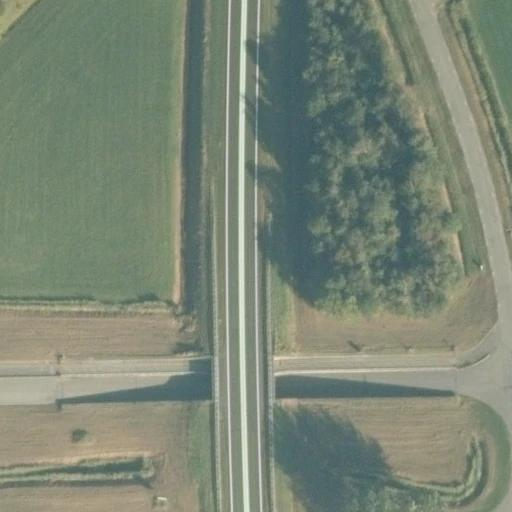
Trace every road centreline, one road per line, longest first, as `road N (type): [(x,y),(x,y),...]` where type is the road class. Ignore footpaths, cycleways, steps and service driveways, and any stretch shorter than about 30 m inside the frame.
road 1 (tertiary): [(0,392),(511,382)]
road 2 (trunk): [(246,511),(243,0)]
road 3 (tertiary): [(511,345),(483,196),(416,0)]
